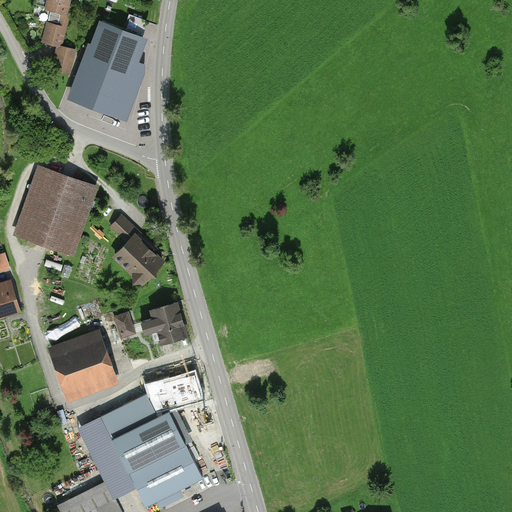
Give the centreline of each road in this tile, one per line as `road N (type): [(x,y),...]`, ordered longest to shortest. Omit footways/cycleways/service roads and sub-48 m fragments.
road 1 (tertiary): [(165,158),(178,236),(258,511)]
road 2 (unclassified): [(165,158),(69,126),(50,110),(0,20)]
road 3 (tertiary): [(170,0),(165,158)]
